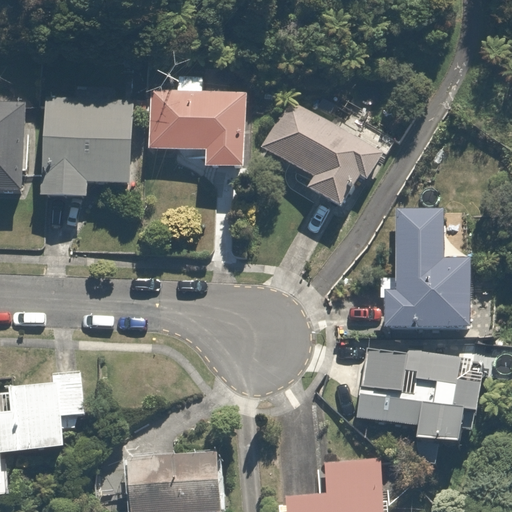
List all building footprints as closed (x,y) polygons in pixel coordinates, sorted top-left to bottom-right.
[(172,92),(145,91),(143,149),(197,151),(196,168),(242,170),(245,94),(202,92),(203,73),(173,73),(172,92)] [(128,103),(37,98),(32,197),(78,199),(79,183),(124,185),(128,103)] [(376,155),(282,102),(257,148),(310,178),(301,194),(341,217),(376,155)] [(24,109),(0,106),(0,194),(15,196),(24,109)] [(436,208),(391,207),(388,292),(374,292),(373,328),(457,331),(459,256),(434,256),(436,208)] [(400,353),(362,347),(350,420),(408,429),(406,443),(450,450),(456,412),(469,414),(474,382),(452,378),(456,356),(401,347),(400,353)] [(66,398),(0,411),(0,511),(4,511),(39,505),(34,481),(90,469),(84,439),(109,434),(96,373),(62,380),(66,398)] [(217,511),(216,456),(119,458),(119,511),(217,511)] [(320,493),(276,496),(276,511),(377,511),(374,460),(318,463),(320,493)]
